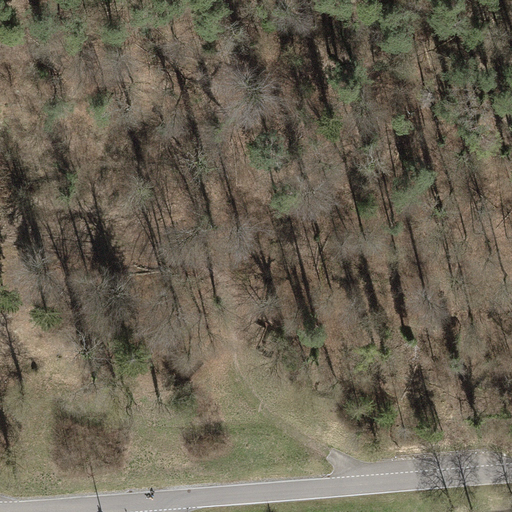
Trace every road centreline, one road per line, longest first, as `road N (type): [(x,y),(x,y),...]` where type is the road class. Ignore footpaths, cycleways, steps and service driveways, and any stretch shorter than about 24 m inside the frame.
road 1 (unclassified): [(0,511),(511,472)]
road 2 (track): [(384,483),(290,431),(244,386),(231,350),(237,258)]
